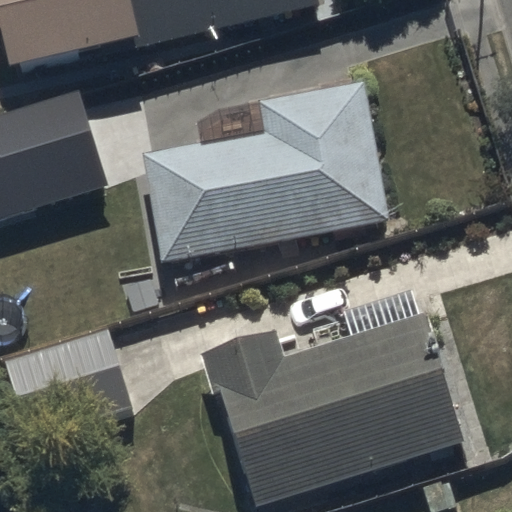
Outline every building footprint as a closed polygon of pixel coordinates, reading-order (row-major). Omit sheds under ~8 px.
[(0,0),(0,55),(5,78),(307,10),(305,0),(0,0)] [(223,120),(202,132),(205,154),(148,162),(164,274),(394,236),(370,95),(223,120)] [(0,125),(0,127),(23,211),(108,188),(84,102),(0,125)] [(325,511),(322,499),(469,454),(445,375),(449,374),(443,352),(439,353),(430,324),(426,326),(418,301),(348,322),(357,350),(287,371),(279,343),(205,365),(217,405),(225,402),(258,511),(280,511),(282,511),(281,511),(325,511)] [(135,420),(111,339),(8,370),(32,451),(135,420)]
